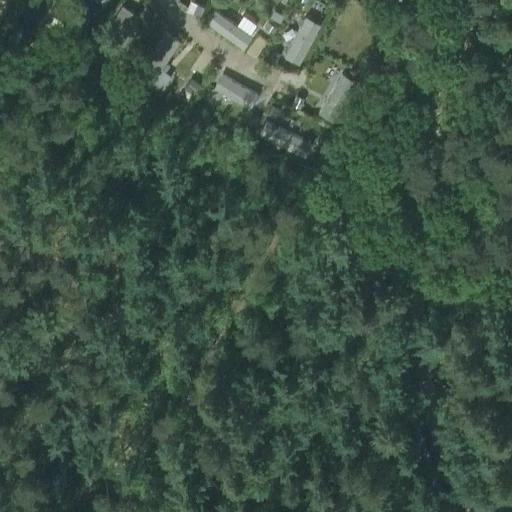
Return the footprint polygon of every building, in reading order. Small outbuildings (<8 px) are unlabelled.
[(57,0),(54,0),(48,11),(83,31),(90,19),(57,0)] [(190,2),(186,11),(198,15),(202,7),(190,2)] [(123,6),(104,37),(118,45),(137,14),(123,6)] [(215,9),(205,22),(243,49),(252,36),(215,9)] [(305,17),(284,56),(298,64),(319,25),(305,17)] [(268,22),(265,28),(273,33),(276,27),(268,22)] [(165,30),(136,76),(150,85),(180,39),(165,30)] [(272,50),(267,59),(274,64),(279,54),(272,50)] [(342,73),(319,113),(332,121),(356,82),(342,73)] [(222,75),(214,89),(250,109),(258,95),(222,75)] [(191,78),(184,90),(193,96),(200,84),(191,78)] [(296,96),(291,106),(299,110),(304,100),(296,96)] [(271,106),(268,116),(274,119),(279,108),(271,106)] [(266,121),(260,136),(299,154),(306,140),(266,121)]
